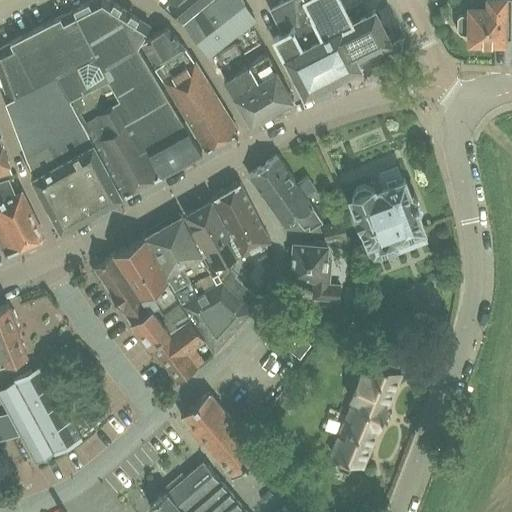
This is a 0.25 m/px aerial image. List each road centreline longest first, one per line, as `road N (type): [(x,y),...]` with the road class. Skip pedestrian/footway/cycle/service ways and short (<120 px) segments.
road 1 (residential): [(400,511),(470,323),(475,260),(459,154),(469,108)]
road 2 (residential): [(160,423),(237,346),(284,283),(282,245),(233,161)]
road 3 (residential): [(160,423),(72,303),(50,255)]
road 4 (tertiary): [(62,250),(233,161)]
road 5 (residential): [(139,0),(171,18),(259,146)]
road 6 (tertiary): [(259,146),(356,102),(437,88)]
road 7 (residential): [(21,511),(85,483),(160,423)]
road 8 (residential): [(62,250),(0,102)]
